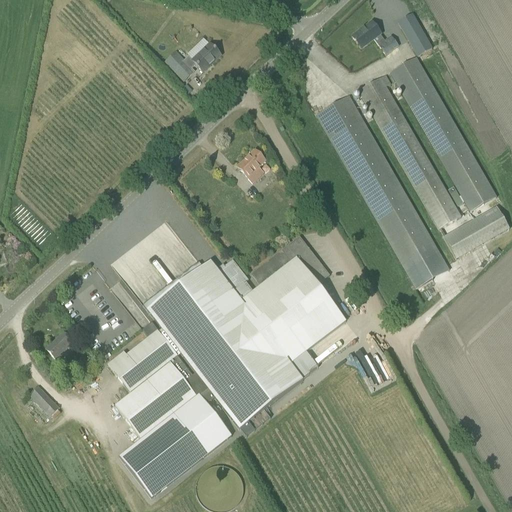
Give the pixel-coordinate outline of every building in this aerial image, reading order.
[(398,24),(418,59),(432,51),(412,16),(398,24)] [(374,41),(386,57),(398,48),(391,38),(385,43),(380,36),(381,36),(372,24),(352,39),(361,51),(374,41)] [(175,54),(166,64),(184,83),(194,73),(191,71),(195,67),(203,74),(221,57),(218,55),(218,54),(218,53),(218,51),(215,48),(214,48),(212,48),(209,46),(192,62),(188,58),(184,63),(175,54)] [(464,204),(470,214),(497,198),(416,60),(390,75),(455,188),(448,192),(457,208),(464,204)] [(359,93),(439,232),(461,219),(385,89),(390,86),(385,78),(359,93)] [(315,118),(415,292),(449,272),(349,98),(315,118)] [(237,169),(252,186),(263,175),(258,170),(265,163),(254,152),(237,169)] [(198,265),(143,308),(161,332),(180,356),(195,376),(214,400),(239,432),(303,383),(302,382),(318,370),(306,355),(346,324),(317,287),(329,277),(299,239),(251,276),(261,287),(253,294),(245,285),(248,283),(232,262),(224,268),(223,266),(219,270),(220,271),(218,273),(210,263),(202,269),(198,265)] [(135,276),(153,300),(166,290),(146,264),(139,270),(141,272),(135,276)] [(124,354),(108,366),(130,395),(131,396),(115,408),(141,442),(118,459),(151,501),(231,438),(206,407),(214,400),(195,376),(192,378),(177,358),(180,356),(161,332),(158,334),(152,326),(142,333),(148,340),(126,357),(124,354)] [(46,352),(55,362),(73,345),(63,335),(46,352)] [(376,391),(384,386),(365,351),(357,355),(376,391)] [(38,389),(29,397),(34,402),(50,419),(59,411),(38,389)] [(201,509),(237,507),(235,473),(212,474),(213,485),(200,485),(201,509)]
